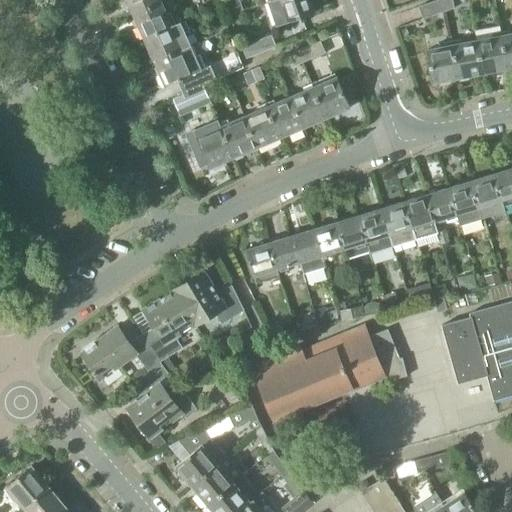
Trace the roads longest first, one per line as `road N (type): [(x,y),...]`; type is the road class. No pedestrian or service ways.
road 1 (residential): [(412,134),(169,232)]
road 2 (residential): [(169,232),(63,0)]
road 3 (residential): [(4,367),(169,232)]
road 4 (residential): [(142,511),(72,429),(34,398)]
road 5 (tertiary): [(412,134),(396,111),(358,0)]
